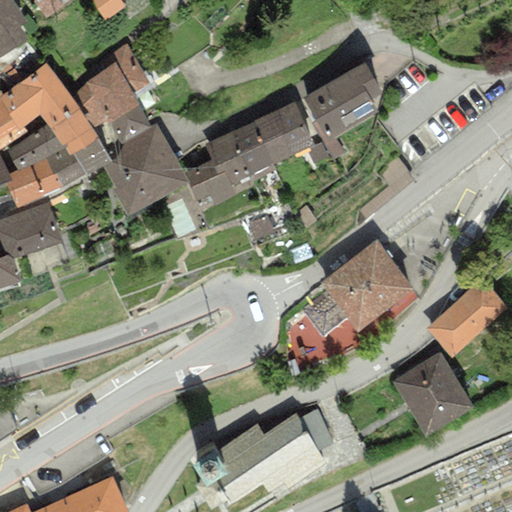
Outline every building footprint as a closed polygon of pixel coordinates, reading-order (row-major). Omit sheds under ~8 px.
[(11,0),(0,0),(0,59),(29,40),(21,27),(27,23),(11,0)] [(128,44),(112,53),(117,62),(86,83),(72,98),(92,129),(107,120),(108,124),(139,106),(132,94),(149,83),(128,44)] [(19,85),(41,116),(70,94),(46,64),(19,85)] [(364,64),(304,99),(316,120),(312,123),(333,159),(344,152),(335,137),(377,113),(369,100),(381,93),(364,64)] [(25,128),(41,116),(19,85),(0,96),(0,99),(19,131),(25,128)] [(70,94),(41,116),(47,124),(64,149),(70,157),(98,140),(92,129),(72,98),(70,94)] [(19,131),(0,99),(0,149),(28,133),(25,128),(19,131)] [(312,144),(293,103),(272,113),(292,155),(312,144)] [(139,106),(108,124),(107,120),(92,129),(98,140),(105,153),(150,128),(139,106)] [(292,155),(272,113),(253,121),(274,164),(292,155)] [(253,121),(230,132),(250,176),(274,164),(253,121)] [(64,149),(47,124),(8,151),(18,171),(45,158),(64,149)] [(183,173),(156,124),(150,128),(105,153),(112,162),(104,166),(116,188),(112,190),(127,217),(188,184),(183,173)] [(230,132),(204,144),(211,159),(183,173),(188,184),(202,213),(237,197),(231,185),(250,176),(230,132)] [(45,158),(61,189),(104,166),(112,162),(105,153),(98,140),(70,157),(64,149),(45,158)] [(0,158),(0,185),(5,183),(11,180),(8,174),(0,158)] [(61,189),(45,158),(18,171),(8,174),(11,180),(5,183),(17,208),(43,198),(42,195),(61,189)] [(48,203),(0,219),(0,228),(0,230),(0,229),(0,243),(5,256),(7,262),(12,260),(62,243),(48,203)] [(418,295),(375,239),(321,284),(327,291),(302,309),(323,337),(347,318),(358,333),(388,310),(394,316),(418,295)] [(0,289),(19,284),(12,260),(7,262),(5,256),(0,258),(0,289)] [(483,280),(426,329),(451,358),(507,309),(483,280)] [(390,382),(425,438),(473,409),(439,353),(390,382)] [(0,441),(17,430),(7,409),(0,410),(0,441)] [(301,419),(299,420),(318,451),(333,443),(317,409),(301,419)] [(256,425),(220,449),(216,452),(215,451),(191,466),(205,488),(216,481),(231,504),(263,485),(269,494),(284,485),(287,489),(327,464),(318,451),(299,420),(295,414),(263,434),(256,425)] [(29,511),(27,505),(11,511),(127,511),(112,477),(35,511),(29,511)]
